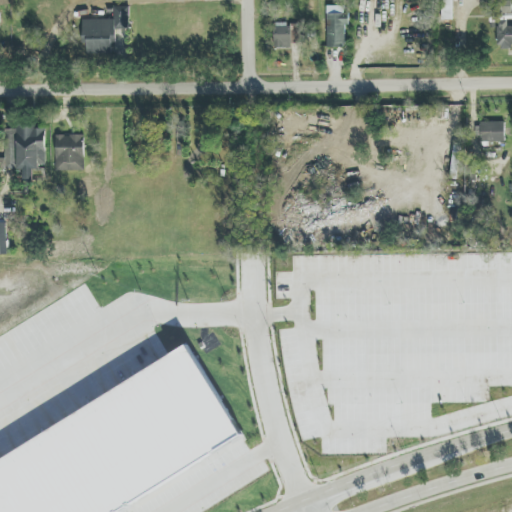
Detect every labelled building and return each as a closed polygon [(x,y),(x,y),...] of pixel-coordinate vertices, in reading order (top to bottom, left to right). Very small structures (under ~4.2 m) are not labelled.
[(453,0),(441,0),(441,20),(453,20),(453,0)] [(327,47),(345,47),(345,25),(349,25),(348,13),(343,13),(343,5),(327,6),(327,47)] [(114,19),(83,19),(83,54),(111,54),(111,45),(116,45),(116,29),(129,29),(129,6),(114,6),(114,19)] [(511,25),(508,26),(507,20),(498,21),(498,46),(511,45),(511,25)] [(299,43),(299,24),(273,23),(273,48),(292,48),(292,43),(299,43)] [(480,141),(504,142),(505,122),(480,121),(480,141)] [(45,128),(36,128),(36,124),(17,124),(17,129),(3,129),(3,168),(23,168),(23,180),(33,180),(33,170),(39,170),(39,164),(45,164),(45,128)] [(84,171),(83,134),(55,135),(55,171),(84,171)] [(0,511),(0,465),(186,349),(237,436),(113,511),(0,511)]
